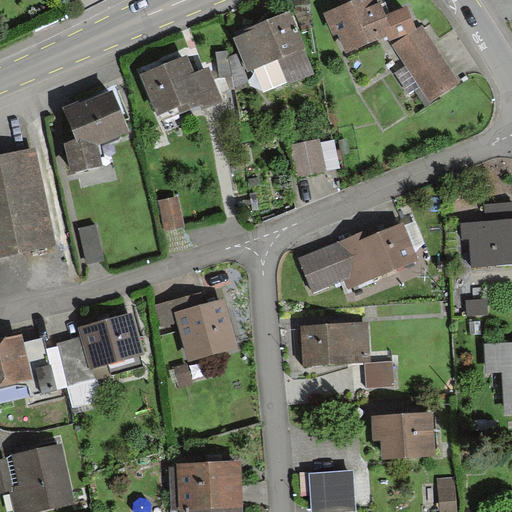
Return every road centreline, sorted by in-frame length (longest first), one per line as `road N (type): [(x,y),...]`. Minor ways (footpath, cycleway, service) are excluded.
road 1 (residential): [(259,239),(281,511)]
road 2 (residential): [(259,239),(511,136)]
road 3 (residential): [(0,309),(259,239)]
road 4 (primary): [(181,0),(0,78)]
